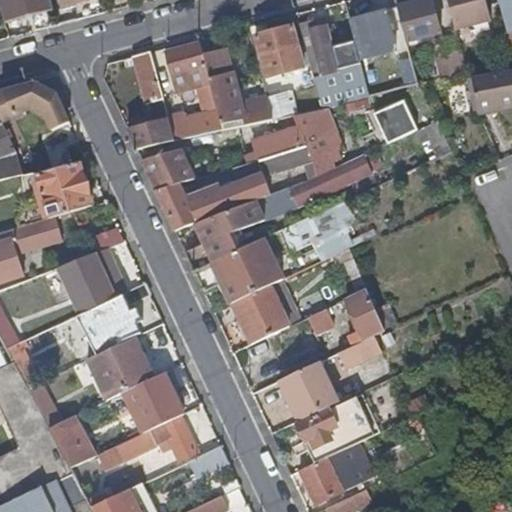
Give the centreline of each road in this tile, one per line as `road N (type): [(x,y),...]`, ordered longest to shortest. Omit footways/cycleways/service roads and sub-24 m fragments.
road 1 (residential): [(279,511),(63,49)]
road 2 (residential): [(63,49),(255,0)]
